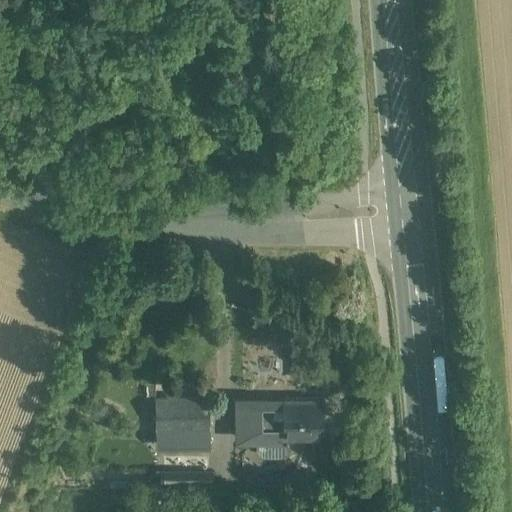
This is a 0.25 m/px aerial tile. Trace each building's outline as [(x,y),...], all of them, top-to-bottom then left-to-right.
[(306,357),(294,357),(294,376),(305,376),(306,357)] [(97,394),(89,410),(114,423),(122,407),(97,394)] [(284,405),(284,396),(235,395),(235,435),(283,435),(283,431),(283,425),(262,425),(262,404),(284,405)] [(320,396),(284,396),(284,405),(262,404),(262,425),(283,425),(283,431),(320,431),(320,396)] [(208,398),(157,398),(158,425),(188,425),(208,425),(208,398)] [(188,436),(209,436),(208,425),(188,425),(188,436)] [(188,436),(157,436),(157,453),(209,453),(209,436),(188,436)] [(252,474),(252,447),(231,447),(231,474),(252,474)]
